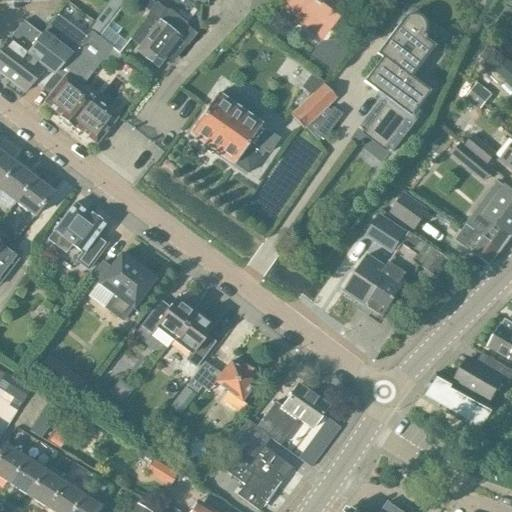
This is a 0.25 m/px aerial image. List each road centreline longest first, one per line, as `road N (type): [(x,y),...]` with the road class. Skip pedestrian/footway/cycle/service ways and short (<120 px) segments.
road 1 (residential): [(386,395),(100,180)]
road 2 (residential): [(100,180),(234,0)]
road 3 (tertiary): [(386,395),(499,281)]
road 4 (tertiary): [(309,511),(386,395)]
road 5 (residential): [(100,180),(0,106)]
